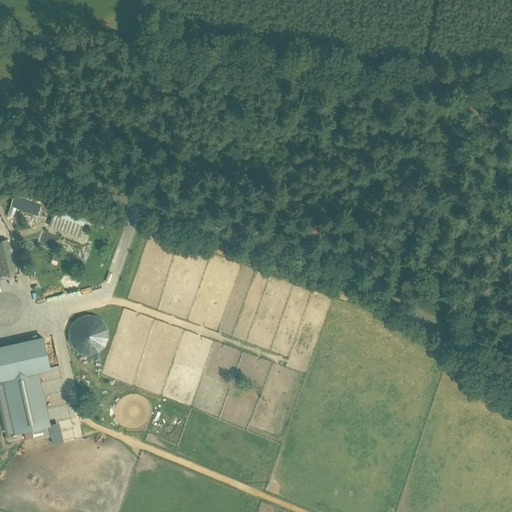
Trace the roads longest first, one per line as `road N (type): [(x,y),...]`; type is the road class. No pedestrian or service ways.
road 1 (unclassified): [(511,376),(362,283),(0,156)]
road 2 (track): [(511,80),(52,36)]
